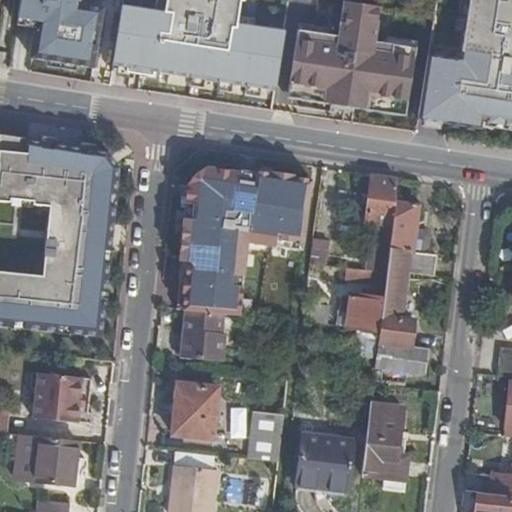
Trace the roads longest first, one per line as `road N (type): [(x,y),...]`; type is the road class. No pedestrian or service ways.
road 1 (residential): [(163,117),(120,511)]
road 2 (residential): [(445,511),(487,170)]
road 3 (secondary): [(163,117),(487,170)]
road 4 (secondary): [(0,93),(163,117)]
